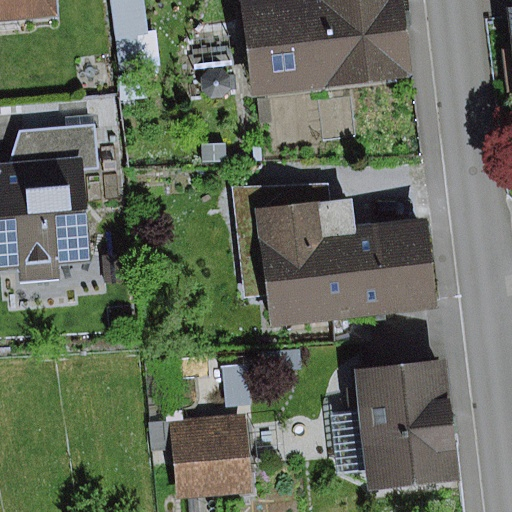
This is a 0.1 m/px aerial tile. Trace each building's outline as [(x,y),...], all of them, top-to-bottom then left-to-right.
[(0,0),(0,21),(51,16),(49,0),(0,0)] [(140,0),(105,0),(115,68),(138,64),(134,35),(145,33),(140,0)] [(276,0),(234,5),(245,100),(405,82),(396,0),(276,0)] [(219,69),(209,69),(200,78),(202,93),(208,100),(222,97),(230,87),(227,78),(219,69)] [(5,166),(0,166),(0,277),(91,270),(82,169),(96,167),(93,125),(16,132),(5,166)] [(224,146),(202,147),(202,163),(224,162),(224,146)] [(267,326),(337,317),(328,232),(353,229),(349,200),(252,212),(267,326)] [(353,229),(328,232),(337,317),(431,306),(421,222),(353,229)] [(298,351),(260,354),(261,372),(299,370),(298,351)] [(440,368),(353,377),(365,497),(452,488),(440,368)] [(245,369),(222,371),(224,402),(247,401),(245,369)] [(246,420),(176,422),(178,500),(249,498),(246,420)]
